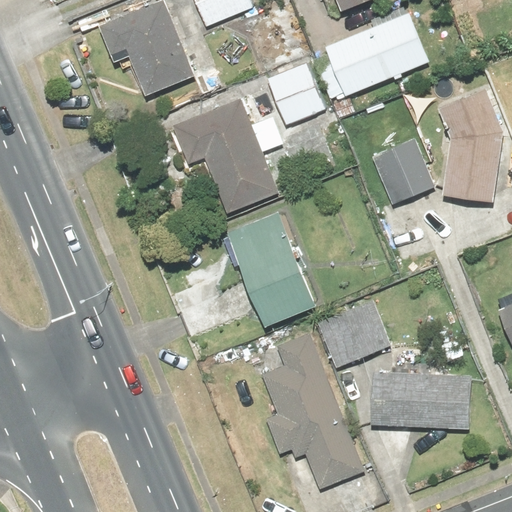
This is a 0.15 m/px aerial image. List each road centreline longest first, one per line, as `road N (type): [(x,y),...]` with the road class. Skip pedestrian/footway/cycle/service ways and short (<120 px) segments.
road 1 (primary): [(0,99),(122,386)]
road 2 (primary): [(122,386),(175,511)]
